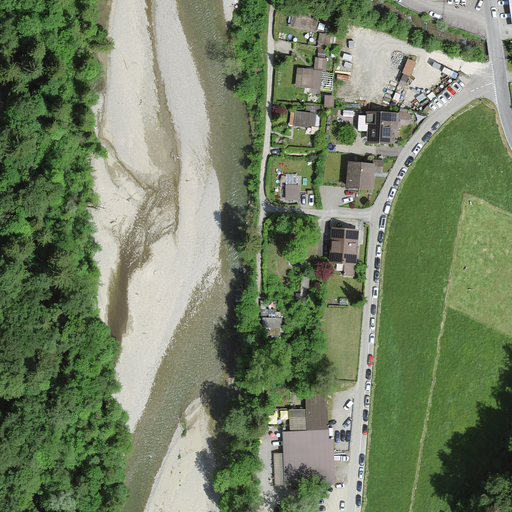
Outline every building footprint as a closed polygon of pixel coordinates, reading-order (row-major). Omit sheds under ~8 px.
[(315,16),(298,13),(295,27),(312,30),(315,16)] [(407,58),(403,72),(411,75),(416,60),(407,58)] [(313,76),(303,74),(301,85),(312,86),(313,76)] [(307,103),(307,110),(319,111),(320,104),(307,103)] [(314,126),(315,114),(298,112),(296,126),(308,127),(308,126),(314,126)] [(370,131),(369,140),(390,141),(391,125),(395,125),(396,115),(367,113),(366,116),(359,116),(358,131),(370,131)] [(359,158),(351,157),(348,188),(371,189),(372,165),(359,164),(359,158)] [(357,231),(333,229),(331,262),(345,263),(343,276),(353,277),(357,231)] [(280,312),(275,312),(275,319),(269,319),(268,327),(280,327),(280,312)] [(327,441),(325,392),(307,393),(309,433),(284,434),(286,485),(332,483),(330,441),(327,441)]
